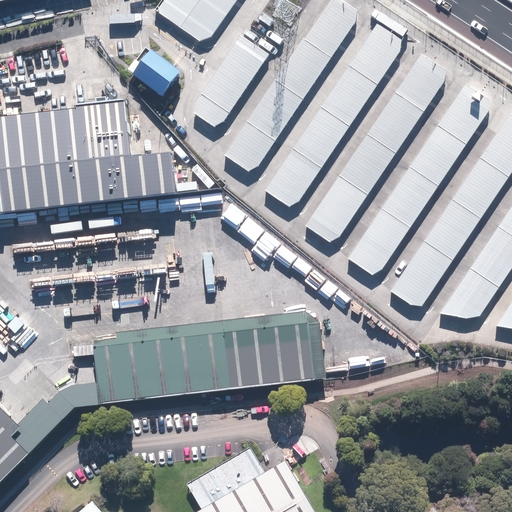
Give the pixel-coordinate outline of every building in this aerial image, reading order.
[(236,0),(163,0),(155,11),(204,45),(236,0)] [(360,20),(332,1),(223,160),(251,180),(360,20)] [(398,52),(370,32),(261,192),(289,211),(398,52)] [(268,58),(240,40),(189,115),(216,134),(268,58)] [(185,72),(158,50),(138,76),(165,97),(185,72)] [(442,81),(414,61),(298,231),(326,250),(442,81)] [(485,110),(457,92),(340,263),(368,282),(485,110)] [(0,217),(176,197),(172,158),(132,163),(126,107),(0,121),(0,217)] [(511,167),(511,127),(502,121),(383,295),(411,314),(511,167)] [(511,264),(511,201),(431,320),(470,325),(511,264)] [(511,300),(489,334),(511,335),(511,300)] [(0,485),(80,405),(330,378),(324,321),(311,310),(98,334),(101,380),(79,383),(66,390),(55,401),(49,397),(24,421),(0,397),(0,485)] [(194,511),(322,511),(289,456),(267,470),(253,446),(191,482),(205,506),(194,511)] [(108,511),(97,498),(80,511),(108,511)]
